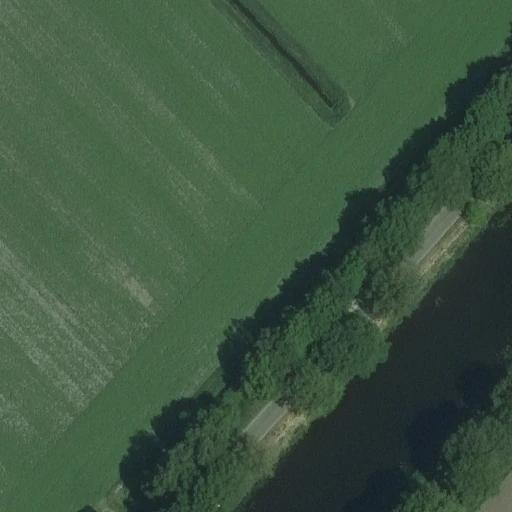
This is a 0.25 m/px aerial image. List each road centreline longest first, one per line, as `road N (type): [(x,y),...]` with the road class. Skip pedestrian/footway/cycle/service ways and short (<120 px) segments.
road 1 (unclassified): [(187,511),(511,147)]
road 2 (tertiary): [(417,511),(511,405)]
